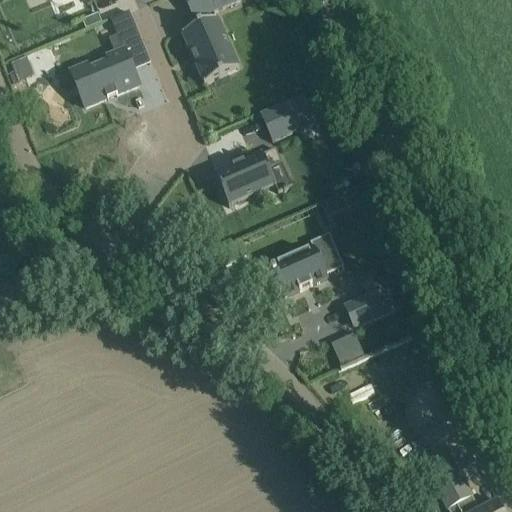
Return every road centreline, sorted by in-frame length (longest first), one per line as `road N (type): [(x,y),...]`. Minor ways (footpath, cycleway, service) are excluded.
road 1 (residential): [(389,511),(238,361),(27,180),(0,109)]
road 2 (tertiary): [(511,428),(326,0)]
